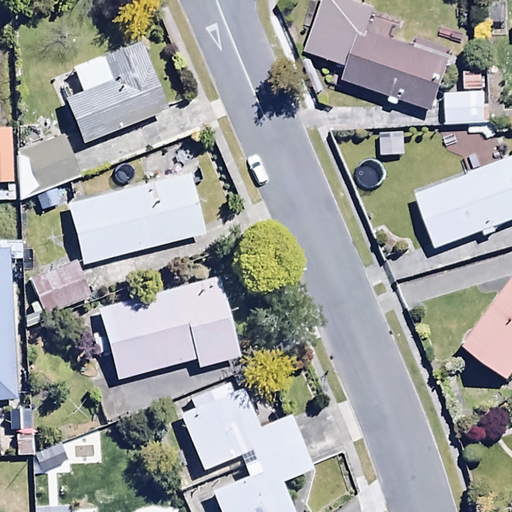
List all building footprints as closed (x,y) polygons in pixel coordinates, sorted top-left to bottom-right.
[(334,0),(323,0),(304,59),(347,73),(342,88),(433,119),(451,67),(412,54),(416,41),(391,33),(387,46),(364,38),(373,13),(334,0)] [(92,95),(64,106),(81,149),(167,115),(141,50),(83,73),(92,95)] [(464,61),(463,97),(486,97),(487,62),(464,61)] [(444,98),(445,130),(490,130),(489,97),(444,98)] [(11,135),(0,135),(0,189),(11,189),(11,135)] [(404,137),(379,138),(380,162),(404,162),(404,137)] [(25,156),(38,195),(76,182),(63,143),(25,156)] [(511,164),(417,202),(438,256),(511,226),(511,164)] [(65,207),(81,271),(203,241),(187,177),(65,207)] [(0,406),(16,406),(10,255),(0,255),(0,406)] [(74,267),(28,286),(37,308),(29,311),(35,325),(89,302),(74,267)] [(217,284),(96,318),(116,387),(195,365),(198,376),(239,364),(217,284)] [(511,289),(462,352),(505,386),(511,377),(511,289)] [(178,421),(202,477),(238,463),(246,484),(210,498),(215,511),(289,511),(280,489),(312,476),(290,422),(257,435),(240,393),(231,397),(228,388),(188,405),(192,415),(178,421)]
